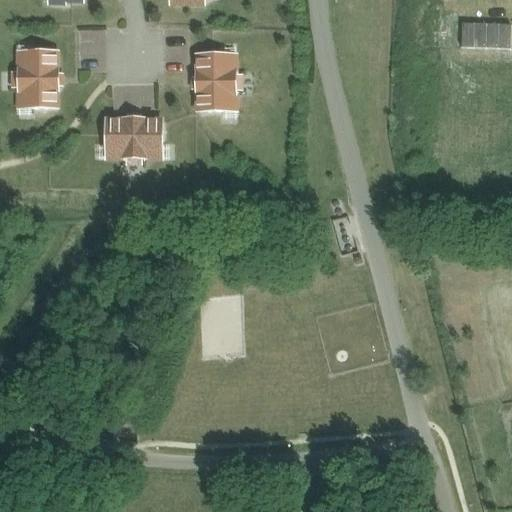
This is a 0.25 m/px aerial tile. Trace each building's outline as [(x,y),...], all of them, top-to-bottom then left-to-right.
[(170,0),(171,7),(206,8),(206,0),(170,0)] [(443,22),(442,46),(490,48),(491,24),(443,22)] [(17,73),(17,90),(23,90),(23,111),(61,111),(61,53),(23,53),(23,73),(17,73)] [(196,56),(196,114),(234,114),(234,92),(238,92),(238,76),(234,76),(233,56),(196,56)] [(106,120),(107,155),(126,155),(126,162),(143,162),(143,155),(164,155),(164,120),(106,120)]
